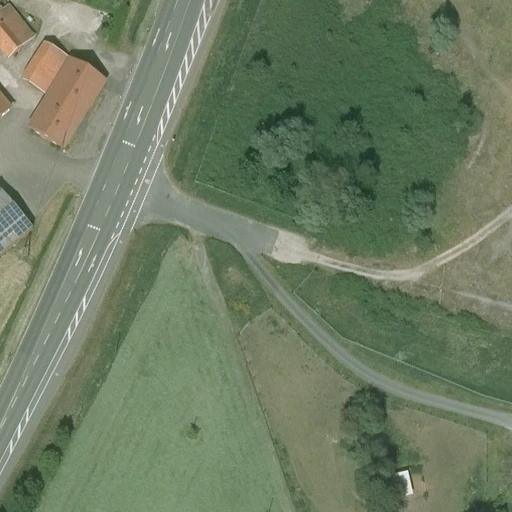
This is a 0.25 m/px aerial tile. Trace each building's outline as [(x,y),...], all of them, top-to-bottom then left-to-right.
[(0,50),(9,61),(34,40),(8,8),(0,14),(0,50)] [(46,98),(68,60),(45,46),(22,84),(46,98)] [(104,84),(70,63),(29,132),(63,153),(104,84)] [(0,120),(10,112),(0,99),(0,120)] [(0,193),(0,259),(33,232),(0,193)]
